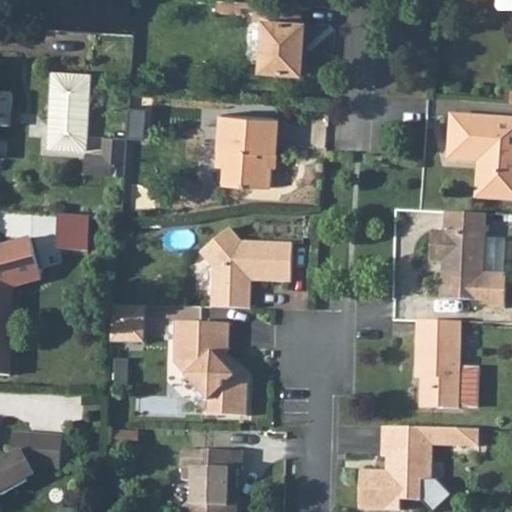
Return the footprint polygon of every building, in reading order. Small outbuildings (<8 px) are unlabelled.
[(300,3),(262,0),(254,0),(254,17),(262,17),(259,69),(301,72),(304,20),(299,20),(300,3)] [(48,148),(86,151),(87,133),(91,74),(53,71),(48,148)] [(265,188),(267,166),(264,166),(265,152),(273,153),(276,117),(218,113),(214,166),(222,167),(221,185),(265,188)] [(484,170),(477,170),(475,198),(511,200),(511,120),(451,114),(448,156),(478,160),(484,160),(484,170)] [(86,151),(85,175),(124,178),(127,136),(87,133),(86,151)] [(264,166),(267,166),(273,167),(273,153),(265,152),(264,166)] [(432,261),(445,262),(449,262),(449,268),(445,273),(444,299),(484,301),(484,308),(508,309),(509,275),(486,274),(488,215),(447,213),(446,232),(434,231),(432,261)] [(216,268),(214,307),(252,308),(253,280),(253,273),(258,270),(262,274),(262,280),(293,281),(294,243),(244,242),(228,226),(201,253),(216,268)] [(0,373),(9,374),(10,353),(12,286),(42,276),(31,235),(0,243),(0,373)] [(253,273),(253,280),(262,280),(262,274),(258,270),(253,273)] [(145,305),(112,304),(111,341),(124,341),(124,335),(144,335),(145,305)] [(466,321),(420,320),(418,377),(425,377),(424,407),(462,409),(466,321)] [(179,321),(177,362),(194,380),(212,401),(212,415),(249,416),(250,376),(235,360),(232,362),(225,355),(231,350),(231,344),(232,322),(179,321)] [(435,429),(385,427),(384,458),(393,458),(393,472),(363,472),(362,509),(402,511),(402,499),(423,500),(424,481),(433,481),(434,446),(435,429)] [(448,441),(449,429),(435,429),(434,446),(453,446),(448,441)] [(481,430),(449,429),(448,441),(453,446),(480,447),(481,430)] [(0,490),(33,475),(30,469),(48,469),(58,470),(59,439),(27,437),(23,437),(9,437),(8,459),(6,459),(0,454),(0,490)] [(186,449),(185,464),(207,464),(206,450),(186,449)] [(207,464),(185,464),(185,484),(195,485),(194,505),(184,511),(238,511),(238,504),(231,497),(232,487),(239,486),(239,470),(245,470),(245,451),(206,450),(207,464)]
